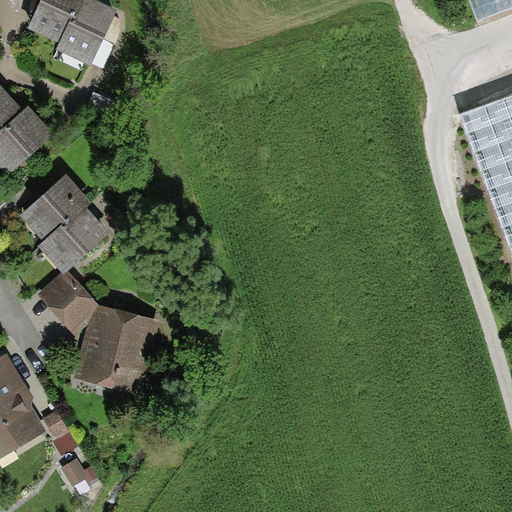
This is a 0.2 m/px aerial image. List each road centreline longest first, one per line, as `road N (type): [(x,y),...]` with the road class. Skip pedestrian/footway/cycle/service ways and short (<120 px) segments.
road 1 (track): [(511,396),(434,112),(435,27)]
road 2 (unknown): [(0,310),(126,259)]
